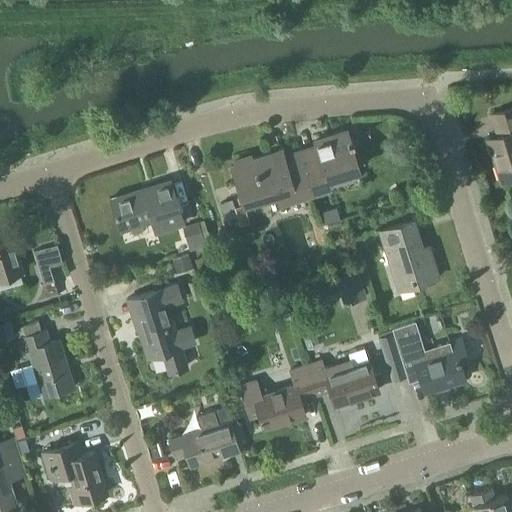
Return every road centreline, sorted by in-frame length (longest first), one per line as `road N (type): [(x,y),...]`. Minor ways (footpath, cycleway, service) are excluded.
road 1 (residential): [(50,176),(260,111),(425,98)]
road 2 (residential): [(154,511),(50,176)]
road 3 (residential): [(511,362),(425,98)]
road 4 (residential): [(268,511),(511,432)]
